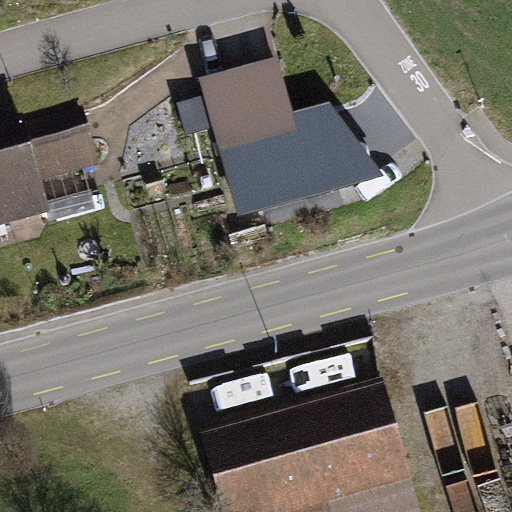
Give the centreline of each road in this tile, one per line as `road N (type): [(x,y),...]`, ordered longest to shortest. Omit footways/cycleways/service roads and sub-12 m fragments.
road 1 (unclassified): [(0,381),(511,240)]
road 2 (residential): [(511,224),(348,0)]
road 3 (residential): [(0,57),(211,0)]
